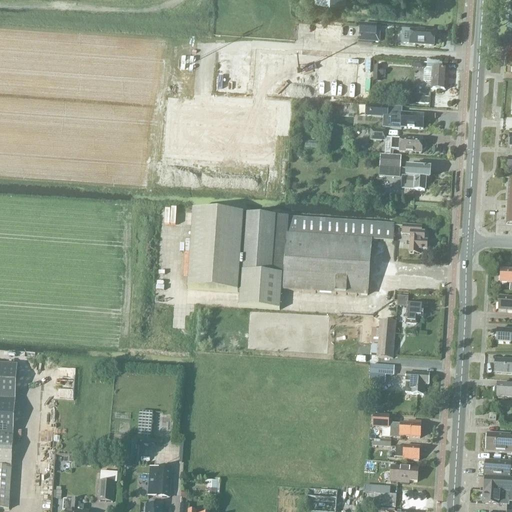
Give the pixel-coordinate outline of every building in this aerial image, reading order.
[(332,21),(309,20),(308,36),(331,37),(332,21)] [(358,43),(380,44),(381,28),(359,26),(358,43)] [(402,45),(433,47),(434,35),(420,34),(420,32),(402,31),(402,45)] [(381,71),(381,67),(374,67),(373,81),(380,82),(381,76),(383,76),(383,71),(381,71)] [(423,81),(425,83),(431,84),(431,90),(445,91),(446,70),(426,69),(424,72),(423,81)] [(418,96),(417,105),(426,105),(429,106),(429,98),(426,98),(426,97),(418,96)] [(372,107),(372,117),(388,118),(388,108),(372,107)] [(383,117),(382,129),(400,130),(400,129),(423,130),(424,117),(402,115),(388,114),(388,118),(383,117)] [(157,176),(270,183),(273,124),(161,117),(157,176)] [(371,131),(370,140),(386,142),(387,132),(371,131)] [(426,148),(426,147),(425,145),(424,144),(423,143),(422,143),(422,140),(392,139),(391,150),(399,151),(399,153),(421,154),(421,152),(423,152),(424,151),(425,150),(426,148)] [(401,157),(381,156),(380,168),(400,169),(401,157)] [(430,183),(431,171),(420,171),(420,166),(413,166),(413,170),(406,170),(405,181),(401,181),(401,192),(413,193),(425,194),(426,183),(430,183)] [(394,225),(288,218),(191,211),(185,288),(240,292),(239,306),(282,309),(283,290),(367,295),(371,241),(393,243),(394,225)] [(422,250),(426,250),(427,234),(422,234),(423,228),(403,226),(403,235),(410,235),(409,254),(417,255),(418,251),(421,251),(422,250)] [(508,291),(511,291),(511,269),(508,269),(507,271),(501,271),(500,284),(508,284),(508,291)] [(425,316),(426,312),(423,310),(423,305),(408,304),(408,298),(398,297),(398,307),(406,308),(406,318),(407,318),(406,324),(416,324),(417,318),(422,319),(423,318),(425,316)] [(511,299),(499,298),(499,312),(511,312),(511,299)] [(372,330),(370,355),(375,355),(375,358),(393,359),(394,338),(396,323),(379,321),(378,331),(372,330)] [(497,330),(497,343),(511,344),(511,342),(511,332),(511,333),(511,331),(497,330)] [(511,361),(495,361),(495,374),(510,375),(511,375),(511,361)] [(0,509),(9,510),(19,366),(0,364),(0,509)] [(394,377),(395,367),(372,366),(371,375),(394,377)] [(428,385),(429,374),(424,374),(424,373),(423,373),(422,374),(407,373),(405,393),(411,394),(411,395),(424,396),(424,385),(428,385)] [(495,388),(495,392),(496,394),(497,394),(497,398),(511,398),(511,386),(498,385),(497,387),(496,386),(495,388)] [(373,416),(372,428),(388,429),(389,417),(373,416)] [(409,425),(391,424),(390,438),(400,439),(400,437),(420,438),(421,426),(421,423),(409,422),(409,425)] [(511,452),(511,438),(502,438),(502,435),(488,434),(487,452),(510,453),(511,452)] [(403,460),(419,461),(420,447),(404,446),(404,447),(396,447),(395,458),(403,458),(403,460)] [(511,462),(486,461),(485,475),(510,477),(510,476),(511,475),(511,462)] [(132,469),(127,462),(121,466),(125,473),(132,469)] [(152,467),(151,494),(166,496),(169,496),(171,469),(152,467)] [(392,468),(391,483),(409,485),(409,482),(417,483),(418,470),(392,468)] [(511,479),(485,478),(484,504),(509,505),(509,503),(511,502),(511,479)] [(115,482),(100,481),(99,502),(114,503),(115,482)] [(363,506),(395,508),(396,508),(397,496),(390,495),(391,489),(364,487),(363,506)] [(335,511),(337,492),(307,490),(305,511),(335,511)] [(66,510),(65,511),(88,511),(83,511),(83,507),(79,507),(80,505),(78,505),(78,500),(72,500),(71,511),(66,510)] [(147,507),(146,511),(161,511),(162,508),(154,508),(154,503),(149,503),(149,507),(147,507)]
